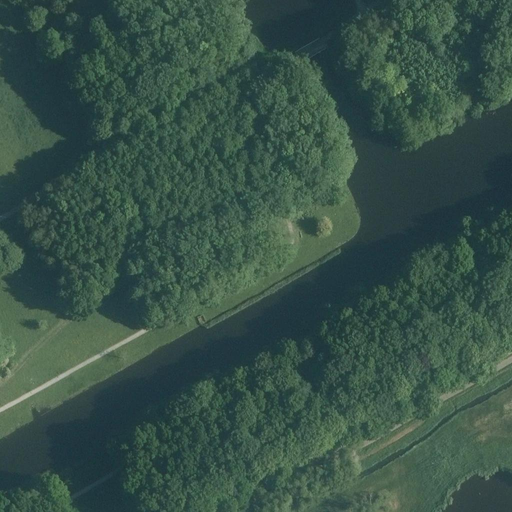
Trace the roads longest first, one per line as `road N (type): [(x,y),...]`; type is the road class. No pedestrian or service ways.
road 1 (unknown): [(0,384),(136,254),(226,208),(239,182),(249,85)]
road 2 (unknown): [(511,339),(205,511)]
